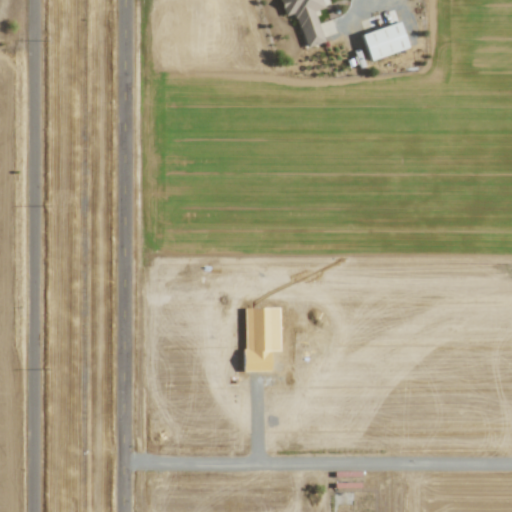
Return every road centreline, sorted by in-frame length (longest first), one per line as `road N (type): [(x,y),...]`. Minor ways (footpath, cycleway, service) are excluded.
road 1 (residential): [(35,0),(34,511)]
road 2 (residential): [(125,0),(124,511)]
